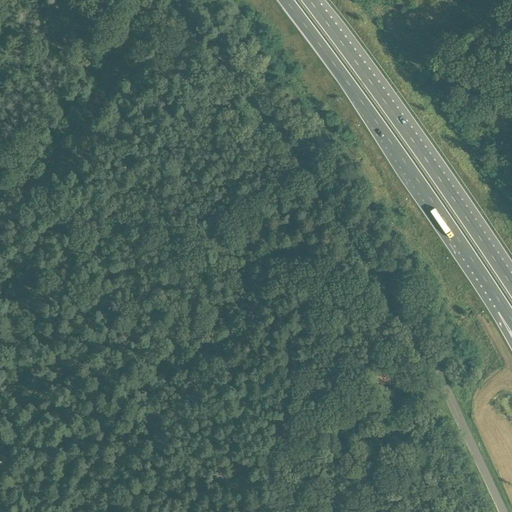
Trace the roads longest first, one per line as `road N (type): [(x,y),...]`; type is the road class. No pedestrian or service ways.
road 1 (unclassified): [(502,511),(395,301),(304,163),(176,0)]
road 2 (trunk): [(284,0),(503,309)]
road 3 (trunk): [(511,288),(308,0)]
road 4 (track): [(289,252),(75,511)]
